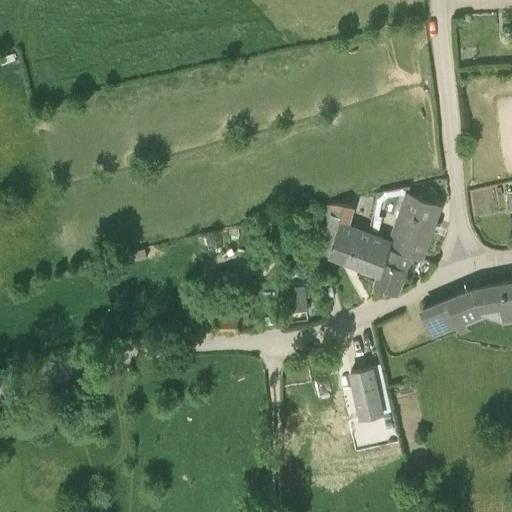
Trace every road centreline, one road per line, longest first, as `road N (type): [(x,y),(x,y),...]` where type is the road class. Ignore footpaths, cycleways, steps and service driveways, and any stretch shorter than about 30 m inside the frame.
road 1 (unclassified): [(0,397),(128,355),(305,336),(459,272)]
road 2 (unclassified): [(459,272),(439,0)]
road 3 (track): [(272,342),(277,511)]
